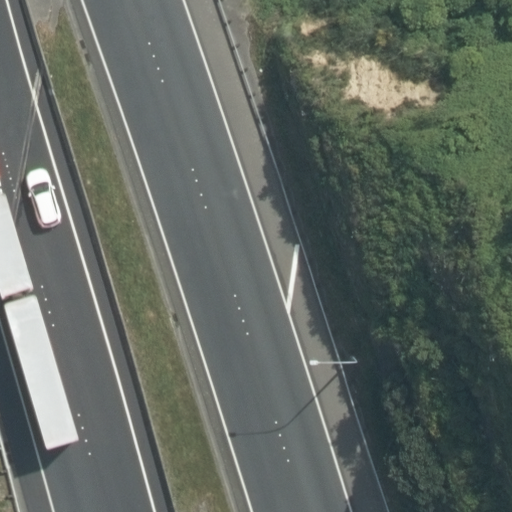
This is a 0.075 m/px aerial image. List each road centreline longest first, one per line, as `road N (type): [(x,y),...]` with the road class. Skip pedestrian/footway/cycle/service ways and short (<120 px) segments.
road 1 (motorway): [(140,0),(314,511)]
road 2 (motorway): [(119,511),(0,151)]
